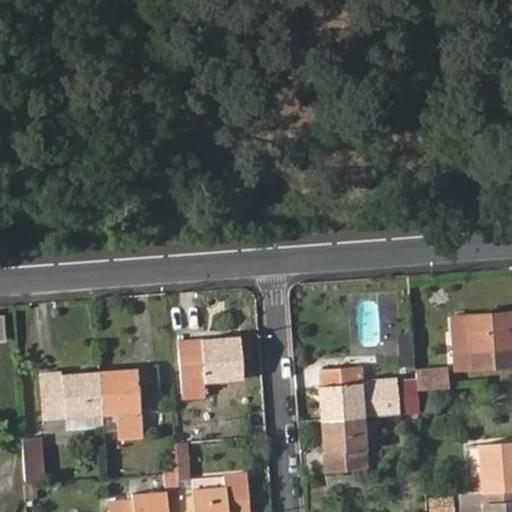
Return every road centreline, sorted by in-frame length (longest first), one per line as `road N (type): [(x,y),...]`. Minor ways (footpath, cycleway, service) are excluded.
road 1 (residential): [(273,263),(0,282)]
road 2 (residential): [(273,263),(290,511)]
road 3 (residential): [(511,243),(273,263)]
